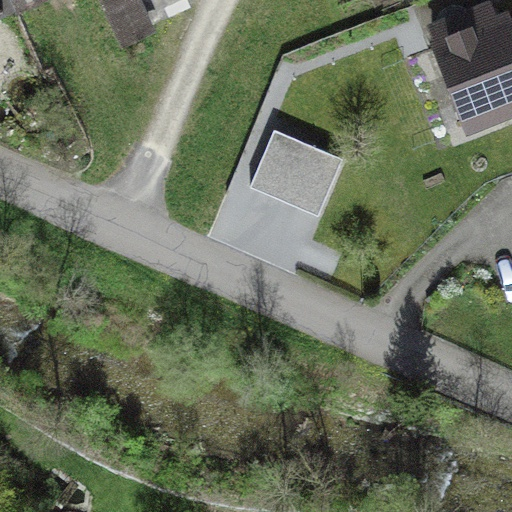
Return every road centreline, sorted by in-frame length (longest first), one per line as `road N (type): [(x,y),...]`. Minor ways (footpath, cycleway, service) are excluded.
road 1 (unclassified): [(511,394),(0,170)]
road 2 (track): [(128,223),(224,0)]
